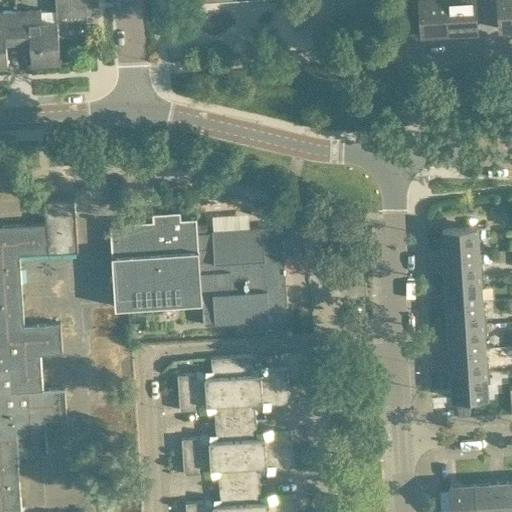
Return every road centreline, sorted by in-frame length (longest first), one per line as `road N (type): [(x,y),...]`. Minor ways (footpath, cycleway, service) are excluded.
road 1 (residential): [(152,511),(151,368),(159,355),(307,346)]
road 2 (tertiary): [(138,108),(394,161)]
road 3 (residential): [(419,163),(414,71),(421,57),(511,51)]
road 4 (residential): [(319,511),(307,346)]
road 5 (tertiary): [(403,323),(394,161)]
road 6 (tertiary): [(0,113),(138,108)]
